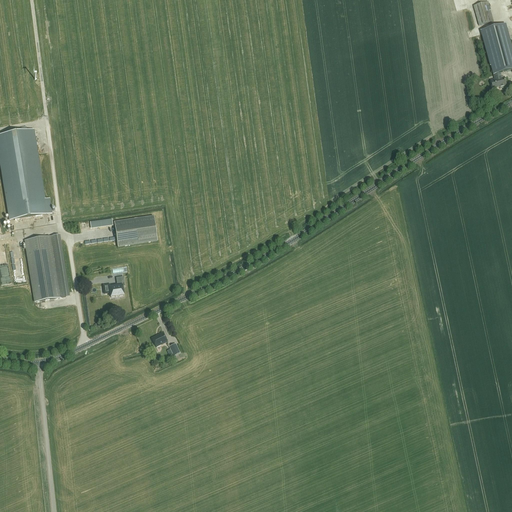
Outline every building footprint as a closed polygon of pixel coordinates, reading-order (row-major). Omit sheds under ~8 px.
[(489,3),(474,7),(479,27),(494,22),(489,3)] [(507,26),(483,32),(484,36),(495,79),(491,81),(493,89),(500,88),(500,89),(507,87),(505,77),(501,78),(500,73),(511,70),(511,45),(508,30),(507,26)] [(0,135),(0,160),(10,222),(52,215),(50,199),(44,200),(33,130),(0,135)] [(114,224),(118,249),(157,243),(154,218),(114,224)] [(51,237),(25,242),(35,303),(61,299),(51,237)] [(56,237),(51,237),(61,299),(66,298),(56,237)] [(9,262),(2,263),(4,279),(11,277),(9,262)] [(112,279),(113,285),(102,287),(104,295),(106,294),(107,298),(120,296),(118,287),(121,287),(119,278),(112,279)] [(152,340),(156,348),(167,342),(162,333),(158,335),(159,336),(152,340)] [(176,345),(169,348),(174,357),(180,354),(176,345)]
